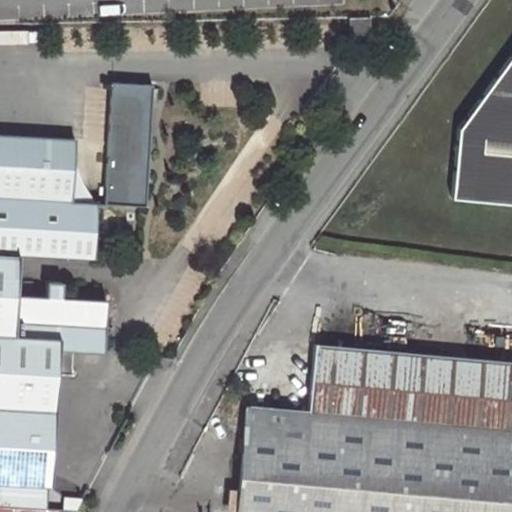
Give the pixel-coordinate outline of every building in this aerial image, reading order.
[(348,17),(371,16),(371,1),(347,1),(348,17)] [(370,34),(371,16),(348,17),(348,34),(370,34)] [(511,52),(458,127),(453,197),(511,201),(511,52)] [(113,82),(105,204),(146,207),(154,84),(113,82)] [(0,198),(72,202),(76,139),(0,135),(0,198)] [(0,198),(0,253),(17,254),(93,258),(96,204),(72,202),(0,198)] [(17,254),(0,253),(0,333),(12,335),(14,306),(15,294),(17,254)] [(15,294),(14,306),(104,311),(105,298),(60,297),(61,282),(44,281),(44,295),(15,294)] [(0,405),(52,408),(55,362),(56,349),(70,350),(102,352),(104,311),(14,306),(12,335),(0,333),(0,405)] [(312,365),(307,417),(511,435),(511,360),(314,344),(312,365)] [(56,349),(55,362),(69,364),(70,350),(56,349)] [(0,505),(46,508),(52,408),(0,405),(0,505)] [(511,511),(511,435),(307,417),(246,411),(236,511),(511,511)]
